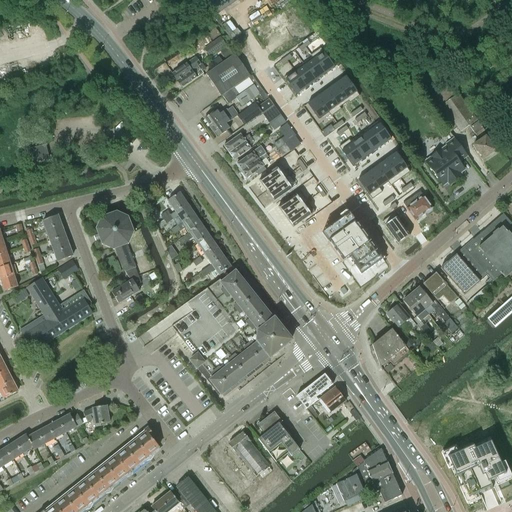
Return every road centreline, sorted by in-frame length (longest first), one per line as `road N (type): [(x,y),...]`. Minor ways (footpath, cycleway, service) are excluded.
road 1 (secondary): [(321,334),(194,160)]
road 2 (secondary): [(194,160),(107,42),(63,0)]
road 3 (residential): [(123,379),(126,355),(67,206)]
road 4 (tertiary): [(321,334),(182,455)]
road 5 (tertiary): [(182,455),(331,348)]
road 6 (residential): [(402,273),(511,179)]
road 7 (residential): [(348,198),(300,232),(338,286)]
road 8 (residential): [(160,180),(115,139),(95,132),(54,136)]
